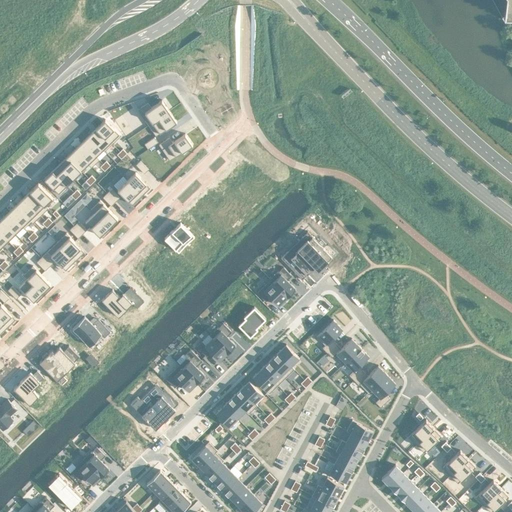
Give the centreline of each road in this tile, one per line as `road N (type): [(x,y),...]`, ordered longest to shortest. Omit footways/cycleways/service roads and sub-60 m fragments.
road 1 (residential): [(0,355),(214,144),(173,80),(102,98),(0,197)]
road 2 (secondary): [(304,18),(405,123),(511,216)]
road 3 (residential): [(327,284),(152,443)]
road 4 (secondary): [(511,169),(349,17)]
road 5 (tertiary): [(55,74),(193,0)]
road 6 (residential): [(413,379),(511,468)]
road 7 (residential): [(327,284),(413,379)]
